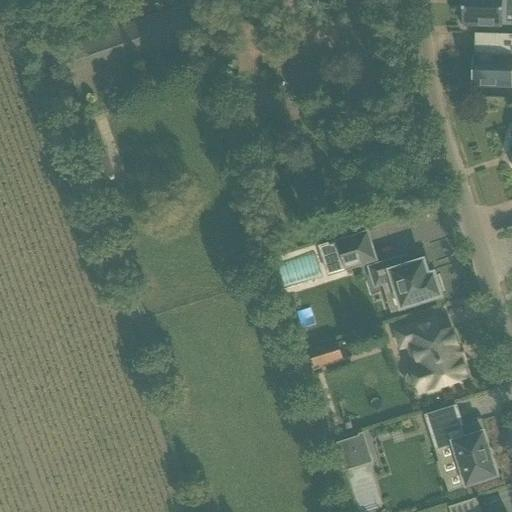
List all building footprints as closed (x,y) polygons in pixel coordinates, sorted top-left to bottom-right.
[(462,0),(462,27),(502,28),(502,27),(502,0),(462,0)] [(184,6),(62,49),(74,81),(80,100),(134,81),(127,63),(196,39),(184,6)] [(511,35),(496,35),(495,58),(473,57),(472,88),(511,88),(511,35)] [(114,174),(94,119),(73,126),(93,182),(114,174)] [(337,245),(321,250),(329,275),(345,270),(375,261),(367,234),(336,244),(337,245)] [(438,278),(434,279),(433,276),(428,277),(423,262),(408,267),(405,258),(369,269),(375,287),(387,284),(391,293),(396,291),(402,309),(440,297),(439,294),(443,292),(438,278)] [(131,319),(145,314),(138,295),(124,300),(131,319)] [(439,334),(435,321),(396,333),(401,348),(413,345),(420,368),(413,370),(413,373),(412,374),(410,375),(409,376),(408,377),(408,379),(407,380),(407,382),(407,384),(408,385),(408,387),(410,388),(411,389),(412,390),(414,390),(415,391),(417,391),(419,390),(420,393),(466,379),(451,331),(439,334)] [(309,351),(315,370),(332,365),(326,346),(309,351)] [(466,488),(497,478),(483,433),(464,439),(460,427),(462,426),(456,408),(426,417),(436,450),(452,445),(466,488)] [(358,436),(359,438),(336,444),(339,456),(367,448),(363,434),(358,436)]
